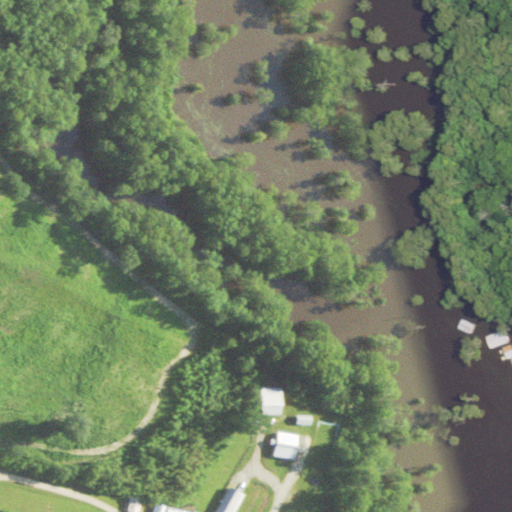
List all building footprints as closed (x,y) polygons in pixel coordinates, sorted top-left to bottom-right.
[(250,414),(271,413),(270,387),(250,387),(250,414)] [(286,458),(290,434),(268,430),(264,455),(286,458)] [(225,511),(235,494),(232,492),(240,478),(229,472),(207,511),(225,511)] [(119,511),(130,511),(132,511),(135,497),(122,495),(119,511)] [(182,511),(183,511),(147,503),(145,511),(182,511)]
